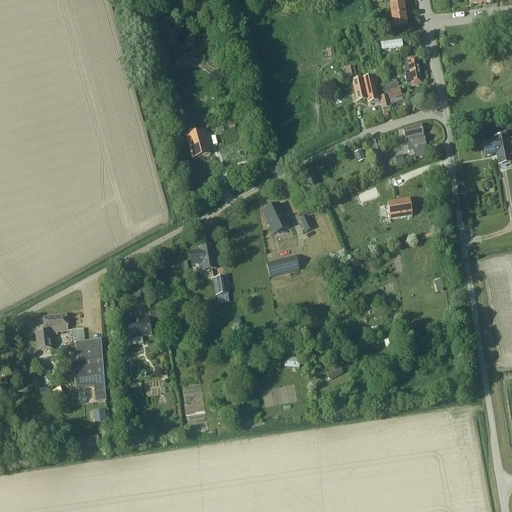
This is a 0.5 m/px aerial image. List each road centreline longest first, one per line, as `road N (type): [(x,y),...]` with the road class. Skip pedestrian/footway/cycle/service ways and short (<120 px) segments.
road 1 (residential): [(8,323),(321,155),(440,112)]
road 2 (unclassified): [(504,511),(440,112)]
